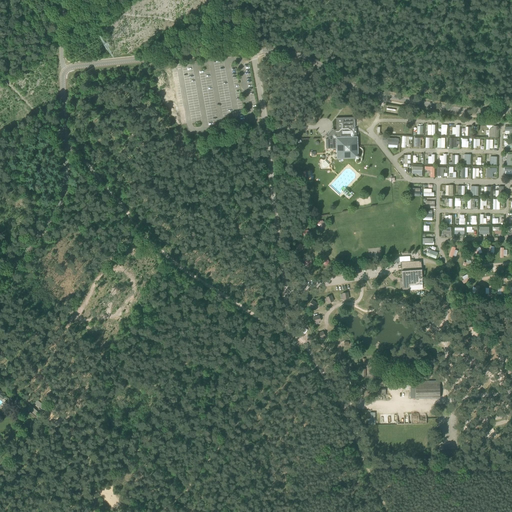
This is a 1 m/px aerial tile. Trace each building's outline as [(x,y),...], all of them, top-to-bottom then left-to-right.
[(328,139),(326,139),(326,148),(337,148),(337,158),(356,157),(356,158),(357,158),(358,158),(359,158),(359,156),(358,155),(356,137),(357,137),(356,128),(355,128),(355,127),(353,127),(353,119),(354,119),(354,117),(336,118),(336,129),(333,130),(328,135),(328,139)] [(489,128),(489,136),(498,137),(498,126),(493,125),(493,128),(489,128)] [(398,147),(398,138),(388,137),(388,147),(398,147)] [(449,138),(449,148),(457,148),(456,137),(449,138)] [(445,147),(445,138),(437,138),(437,147),(445,147)] [(412,173),(420,173),(420,175),(422,175),(423,166),(413,166),(412,173)] [(435,177),(435,166),(425,166),(425,169),(430,170),(430,177),(435,177)] [(437,167),(437,176),(446,176),(447,167),(437,167)] [(485,177),(493,177),(493,172),(497,172),(497,168),(486,168),(485,177)] [(477,199),(467,198),(467,208),(477,208),(477,199)] [(456,257),(458,250),(455,249),(456,247),(452,246),(449,255),(456,257)] [(426,255),(436,258),(438,252),(428,248),(426,255)] [(466,262),(464,261),(463,265),(470,267),(472,261),(467,259),(466,262)] [(410,288),(409,285),(423,284),(421,260),(401,262),(403,289),(408,289),(407,288),(410,288)] [(311,308),(312,307),(313,305),(315,306),(317,304),(312,300),(309,305),(310,305),(309,306),(309,307),(310,308),(311,308)] [(440,398),(439,381),(415,381),(415,399),(440,398)] [(24,407),(16,400),(13,403),(21,410),(24,407)] [(33,418),(39,412),(32,405),(26,412),(33,418)] [(397,423),(397,411),(391,411),(392,421),(386,421),(386,424),(397,423)]
